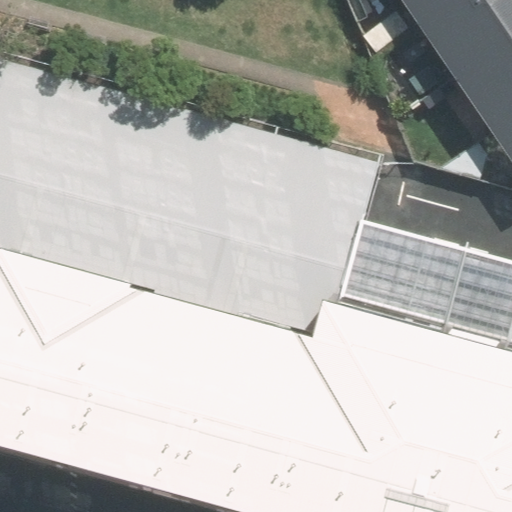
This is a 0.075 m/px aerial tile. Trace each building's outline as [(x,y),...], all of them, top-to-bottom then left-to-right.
[(410,0),(423,19),(450,0),(410,0)] [(511,0),(450,0),(423,19),(459,73),(511,37),(511,0)] [(511,37),(459,73),(498,131),(511,121),(511,37)] [(511,256),(365,217),(380,161),(0,58),(0,250),(10,253),(14,237),(144,272),(140,288),(326,338),(340,284),(480,321),(511,330),(511,256)] [(511,121),(498,131),(511,151),(511,121)] [(0,427),(317,511),(511,511),(511,330),(480,321),(340,284),(326,338),(140,288),(144,272),(14,237),(10,253),(0,250),(0,427)]
